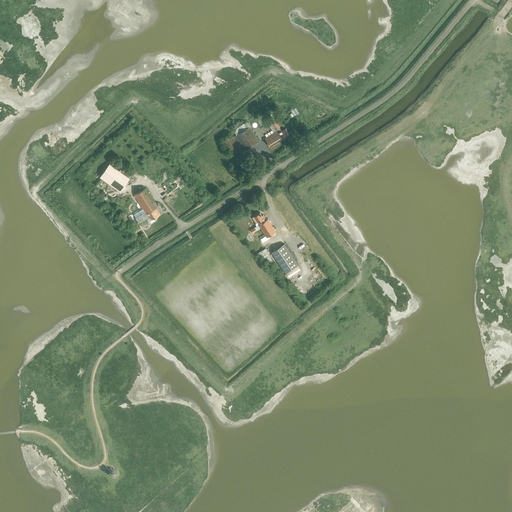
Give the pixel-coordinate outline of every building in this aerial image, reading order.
[(286,128),(282,131),(272,114),(265,118),(274,133),(265,138),(270,146),(290,134),(286,128)] [(246,150),(259,141),(247,121),(233,130),(236,134),(232,137),(231,135),(224,140),(237,161),(249,154),(246,150)] [(101,177),(120,191),(130,178),(110,164),(101,177)] [(160,205),(158,206),(146,187),(134,195),(147,214),(144,216),(143,214),(136,219),(139,224),(147,219),(150,223),(156,219),(156,217),(160,214),(159,211),(162,209),(160,205)] [(263,215),(262,215),(260,212),(254,216),(258,222),(255,224),(257,226),(250,230),(252,233),(260,228),(266,237),(275,231),(267,219),(266,220),(263,215)] [(273,263),(277,268),(292,257),(283,242),(280,238),(271,244),(258,252),(265,262),(267,260),(270,265),(273,263)]
